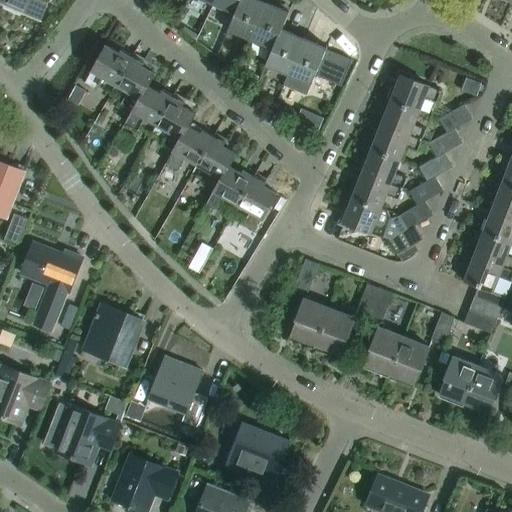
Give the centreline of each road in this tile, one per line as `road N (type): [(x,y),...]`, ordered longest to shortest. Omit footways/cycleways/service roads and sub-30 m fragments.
road 1 (residential): [(281,227),(417,281),(510,55)]
road 2 (residential): [(217,338),(131,254),(13,94)]
road 3 (residential): [(314,172),(111,0)]
road 4 (residential): [(511,472),(350,407)]
road 5 (residential): [(377,44),(403,20),(427,14),(510,55)]
road 6 (residential): [(350,407),(217,338)]
road 7 (residential): [(314,172),(377,44)]
road 8 (residential): [(217,338),(281,227)]
road 9 (residential): [(91,0),(13,94)]
